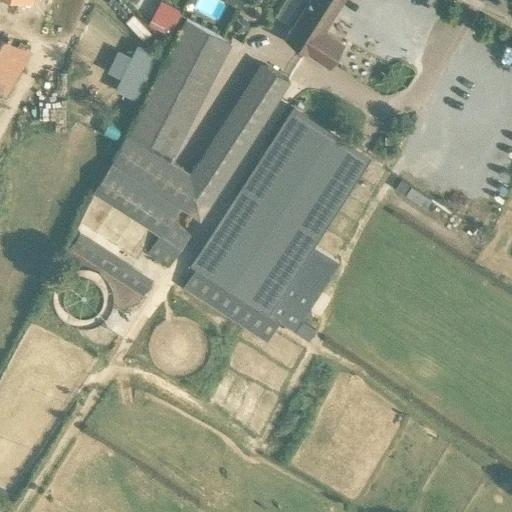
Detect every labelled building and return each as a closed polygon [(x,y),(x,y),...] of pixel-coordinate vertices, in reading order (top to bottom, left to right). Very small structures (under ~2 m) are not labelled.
[(153,0),(143,20),(165,32),(178,7),(164,0),(153,0)] [(309,0),(292,26),(288,33),(285,37),(328,65),(344,41),(324,28),(341,0),(309,0)] [(25,46),(36,22),(0,5),(0,85),(12,91),(17,78),(35,86),(48,56),(25,46)] [(231,40),(184,17),(125,129),(127,130),(92,192),(148,228),(154,232),(158,235),(146,254),(167,267),(180,248),(160,236),(179,206),(199,220),(289,79),(260,61),(189,171),(169,159),(231,40)] [(250,29),(249,21),(243,17),(236,17),(237,31),(250,29)] [(131,40),(126,51),(113,45),(103,69),(116,74),(111,87),(135,97),(154,49),(131,40)] [(397,188),(406,194),(411,186),(402,180),(397,188)] [(406,195),(426,208),(432,200),(412,186),(406,195)] [(140,296),(150,280),(77,233),(67,249),(140,296)]
